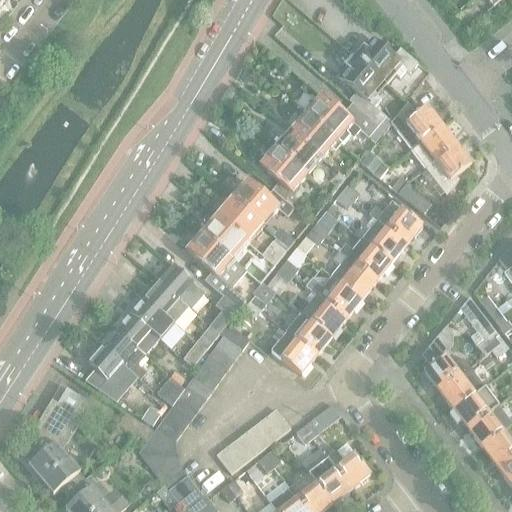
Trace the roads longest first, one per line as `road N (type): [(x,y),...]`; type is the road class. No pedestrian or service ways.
road 1 (secondary): [(0,389),(247,0)]
road 2 (residential): [(419,485),(344,386),(511,167)]
